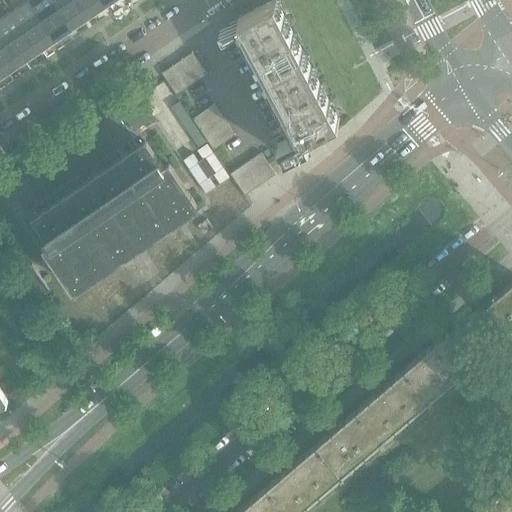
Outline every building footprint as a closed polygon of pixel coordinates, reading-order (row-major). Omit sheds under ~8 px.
[(72,27),(53,0),(30,0),(29,1),(55,38),(72,27)] [(89,15),(78,0),(53,0),(72,27),(89,15)] [(106,4),(103,0),(78,0),(89,15),(106,4)] [(339,119),(312,68),(276,0),(272,0),(238,18),(295,127),(275,138),(286,157),(310,144),(306,137),(339,119)] [(55,38),(29,1),(12,13),(38,50),(55,38)] [(38,50),(12,13),(0,20),(0,31),(21,61),(38,50)] [(21,61),(0,31),(0,67),(4,73),(21,61)] [(207,73),(192,52),(182,59),(197,80),(207,73)] [(197,80),(182,59),(172,65),(186,87),(197,80)] [(186,87),(172,65),(161,73),(176,94),(186,87)] [(200,129),(221,114),(214,104),(192,118),(200,129)] [(207,138),(228,124),(221,114),(200,129),(207,138)] [(214,149),(235,134),(228,124),(207,138),(214,149)] [(75,288),(197,205),(168,163),(164,166),(159,159),(158,160),(145,141),(36,216),(49,235),(46,237),(50,244),(47,246),(75,288)] [(275,174),(266,160),(261,152),(251,159),(265,181),(275,174)] [(265,181),(251,159),(240,166),(255,188),(265,181)] [(255,188),(240,166),(230,173),(244,195),(255,188)] [(51,289),(33,264),(19,273),(38,299),(51,289)] [(511,330),(511,280),(487,301),(511,330)] [(471,362),(448,335),(445,332),(404,367),(430,397),(471,362)] [(430,397),(404,367),(357,408),(382,438),(430,397)] [(382,438),(357,408),(316,443),(342,473),(382,438)] [(295,511),(342,473),(316,443),(268,484),(291,511),(295,511)] [(291,511),(268,484),(235,511),(291,511)] [(511,511),(511,494),(505,487),(490,500),(484,501),(485,505),(476,511),(511,511)]
